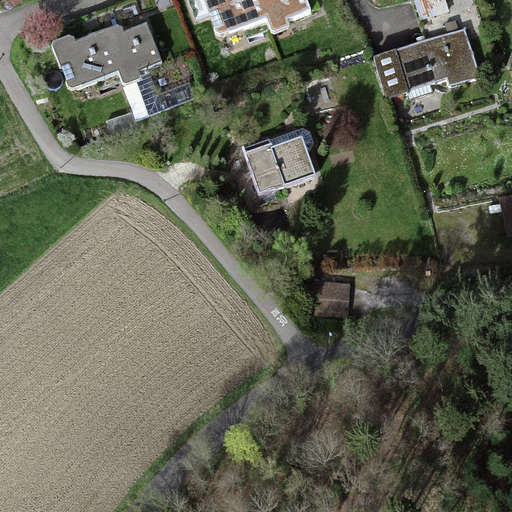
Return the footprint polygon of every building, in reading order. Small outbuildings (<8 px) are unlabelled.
[(209,0),(224,37),(265,21),(257,0),(209,0)] [(304,0),(257,0),(265,21),(269,30),(310,14),(304,0)] [(427,43),(374,61),(387,100),(407,94),(409,102),(432,94),(430,87),(446,81),(449,89),(480,79),(465,33),(484,27),(475,0),(415,0),(413,1),(427,43)] [(131,10),(97,24),(118,75),(138,123),(164,112),(147,72),(165,64),(144,14),(135,18),(131,10)] [(76,92),(118,75),(97,24),(84,29),(80,20),(51,32),(76,92)] [(269,141),(242,151),(259,199),(316,179),(306,153),(310,151),(313,144),(310,134),(302,130),(270,142),(269,141)] [(350,289),(320,286),(317,315),(346,318),(350,289)]
